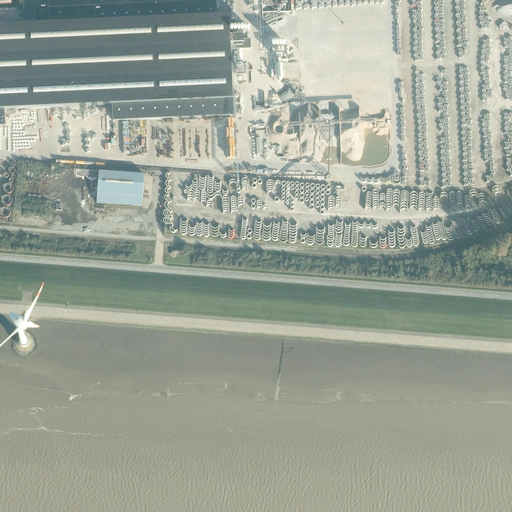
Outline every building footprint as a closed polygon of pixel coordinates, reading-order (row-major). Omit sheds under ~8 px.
[(29,25),(0,26),(0,126),(8,127),(7,111),(113,106),(114,122),(237,116),(234,51),(253,50),(253,40),(247,41),(247,36),(234,36),(234,16),(219,16),(219,1),(46,7),(46,24),(29,25)] [(455,27),(455,28),(422,26),(429,23),(418,23),(405,26),(405,23),(398,23),(396,49),(399,48),(404,49),(406,55),(406,52),(416,52),(416,53),(417,53),(433,48),(435,58),(436,52),(452,53),(456,65),(456,58),(468,59),(470,59),(470,57),(472,57),(474,24),(464,24),(463,37),(458,38),(455,27)] [(501,66),(501,71),(510,70),(509,63),(501,63),(501,66)] [(411,78),(412,95),(415,96),(415,97),(420,97),(420,96),(438,100),(438,108),(447,107),(448,103),(457,105),(458,112),(466,112),(470,112),(475,112),(473,77),(477,77),(458,72),(457,72),(456,76),(457,84),(455,91),(448,90),(450,84),(446,83),(443,83),(441,89),(441,74),(430,75),(429,80),(424,79),(424,77),(411,78)] [(487,100),(488,106),(498,105),(498,101),(500,101),(499,96),(503,96),(502,88),(496,89),(497,96),(495,97),(495,99),(487,100)] [(422,141),(418,142),(417,146),(423,147),(424,146),(425,150),(433,149),(431,149),(437,148),(438,145),(439,145),(440,142),(438,142),(439,137),(437,137),(431,137),(432,138),(431,145),(431,141),(423,142),(422,142),(422,141)] [(144,176),(98,172),(96,204),(142,207),(144,176)] [(509,211),(504,201),(499,203),(504,213),(509,211)] [(344,215),(344,216),(344,220),(348,221),(346,222),(348,224),(342,225),(339,222),(339,233),(341,234),(344,226),(348,226),(349,247),(351,239),(355,240),(358,231),(358,246),(364,248),(366,241),(372,247),(376,247),(379,243),(379,230),(371,230),(367,226),(367,210),(364,210),(357,203),(354,206),(350,206),(347,216),(344,215)] [(255,227),(246,227),(240,225),(231,221),(226,221),(225,225),(225,231),(224,231),(224,236),(231,239),(233,239),(237,240),(244,240),(245,238),(245,236),(248,237),(248,239),(250,240),(256,240),(256,237),(257,234),(257,230),(255,229),(255,227)] [(449,236),(451,224),(446,226),(443,225),(444,228),(441,228),(445,229),(444,232),(444,233),(444,234),(442,234),(441,229),(439,229),(438,227),(426,225),(427,225),(422,224),(422,221),(421,226),(417,227),(425,228),(430,243),(431,244),(445,240),(446,235),(447,240),(450,239),(449,236)]
